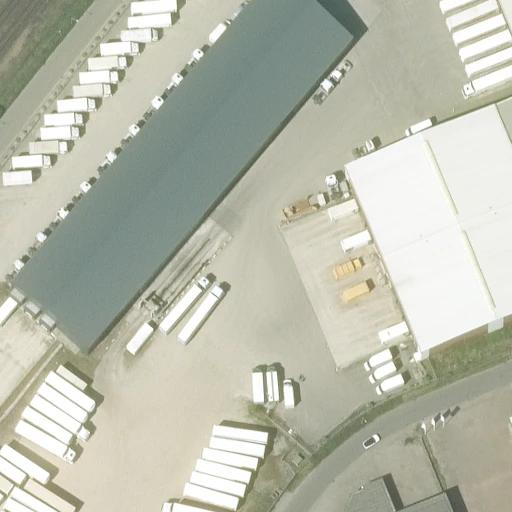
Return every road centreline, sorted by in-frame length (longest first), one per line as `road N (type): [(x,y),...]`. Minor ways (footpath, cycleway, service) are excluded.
road 1 (unclassified): [(295,511),(352,449),(396,419),(511,373)]
road 2 (unclassified): [(0,138),(111,0)]
